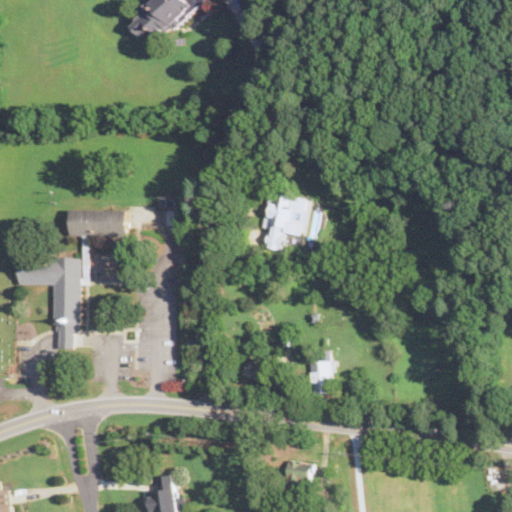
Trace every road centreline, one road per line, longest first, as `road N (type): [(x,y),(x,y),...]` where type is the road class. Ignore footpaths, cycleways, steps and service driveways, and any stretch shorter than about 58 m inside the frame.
road 1 (tertiary): [(511,444),(133,402),(58,411),(0,429)]
road 2 (residential): [(209,408),(209,262),(228,149),(295,0)]
